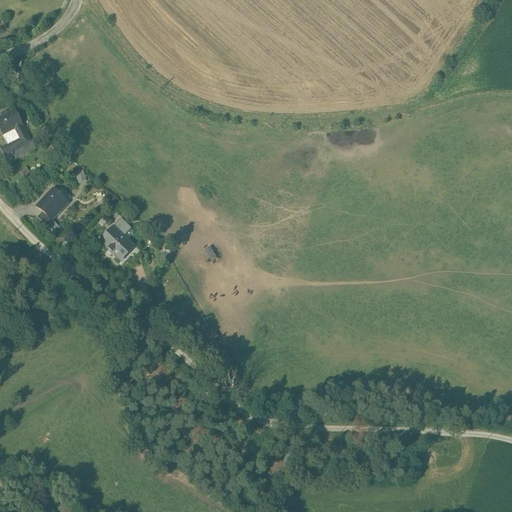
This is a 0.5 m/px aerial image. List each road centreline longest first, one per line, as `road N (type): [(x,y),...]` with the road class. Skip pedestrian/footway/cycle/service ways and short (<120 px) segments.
road 1 (track): [(511,446),(478,437),(289,428),(248,417),(47,252)]
road 2 (track): [(83,0),(166,87),(212,112),(331,123),(413,109)]
